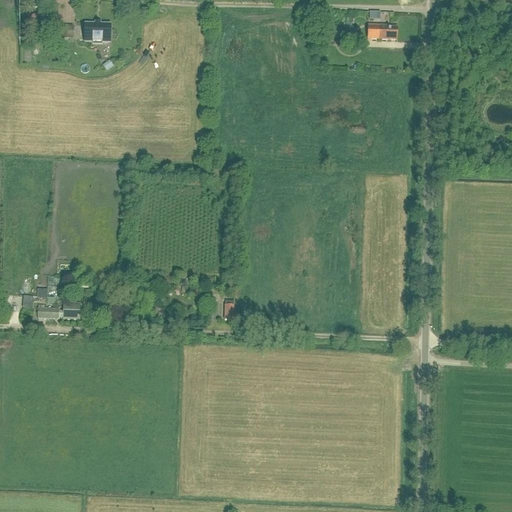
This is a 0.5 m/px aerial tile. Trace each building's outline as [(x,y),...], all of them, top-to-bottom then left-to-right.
[(110,25),(84,25),(84,43),(92,43),(92,45),(101,45),(101,43),(110,43),(110,25)] [(73,27),(49,26),(48,39),(73,40),(73,27)] [(397,28),(387,28),(387,27),(368,26),(367,41),(396,42),(397,28)] [(327,27),(327,43),(354,44),(354,28),(327,27)] [(37,290),(37,299),(47,299),(47,290),(37,290)] [(63,313),(60,313),(60,310),(38,309),(38,320),(59,320),(59,319),(63,319),(63,320),(80,321),(81,304),(64,304),(63,313)] [(225,307),(225,321),(233,321),(234,307),(225,307)]
